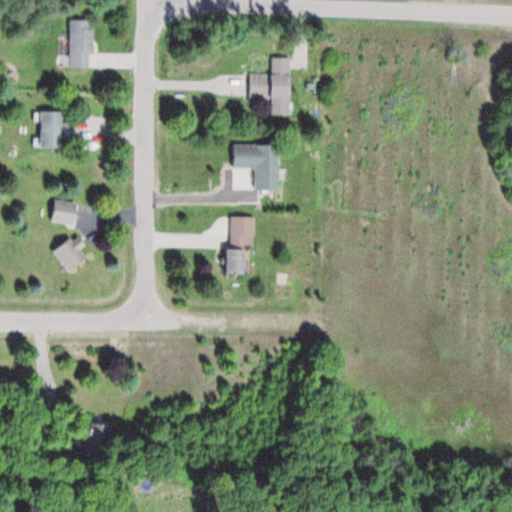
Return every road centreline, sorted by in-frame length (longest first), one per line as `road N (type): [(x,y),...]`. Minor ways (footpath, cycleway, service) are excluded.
road 1 (residential): [(144,321),(145,0),(144,321)]
road 2 (residential): [(511,12),(146,4)]
